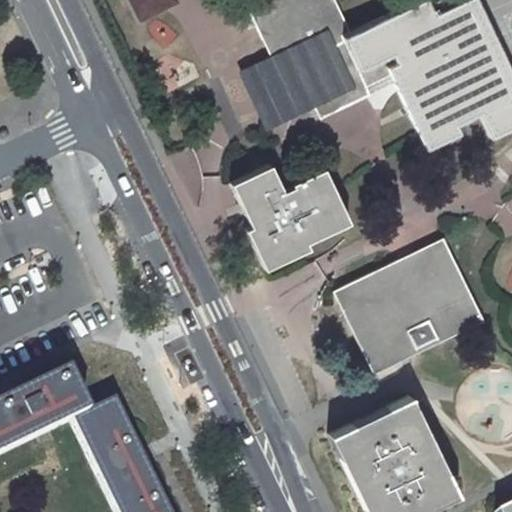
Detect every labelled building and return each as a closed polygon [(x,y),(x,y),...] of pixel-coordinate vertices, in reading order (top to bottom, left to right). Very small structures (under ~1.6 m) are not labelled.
[(175,0),(126,0),(137,23),(177,3),(175,0)] [(418,0),(349,32),(333,0),(243,0),(242,1),(271,61),(297,115),(313,107),(318,119),(368,95),(364,87),(388,75),(424,149),(457,133),(453,124),(477,113),(489,138),(511,126),(511,76),(475,0),(460,0),(432,14),(425,0),(418,0)] [(240,76),(266,129),(297,115),(271,61),(240,76)] [(243,231),(262,268),(262,269),(306,247),(304,242),(346,221),(321,167),(289,182),(290,186),(281,190),(269,164),(227,183),(227,184),(236,203),(247,226),(242,228),(243,231)] [(441,238),(331,291),(370,374),(481,320),(441,238)] [(164,511),(111,400),(82,414),(62,373),(0,402),(0,454),(68,422),(111,511),(164,511)] [(407,395),(326,435),(362,511),(415,511),(454,493),(407,395)]
